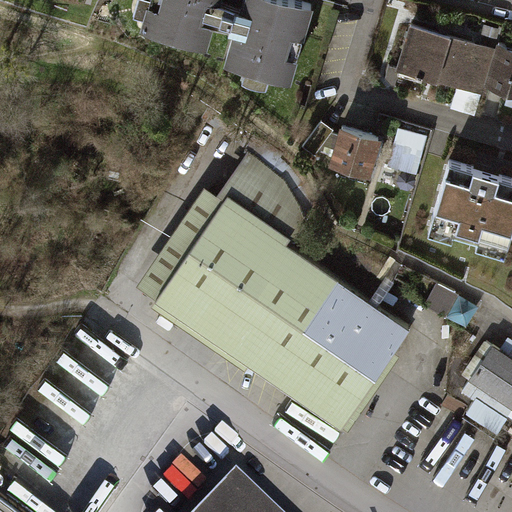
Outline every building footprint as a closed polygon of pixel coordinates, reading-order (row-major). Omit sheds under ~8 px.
[(139,26),(205,47),(212,24),(227,28),(234,6),(219,3),(220,0),(136,0),(133,13),(142,16),(139,26)] [(267,75),(291,82),(314,5),(297,0),(240,0),(238,7),(234,6),(227,28),(232,30),(223,61),(246,68),(243,80),(264,86),(267,75)] [(490,85),(484,83),(495,49),(410,23),(397,68),(487,94),(490,85)] [(511,44),(498,40),(495,49),(484,83),(490,85),(511,92),(511,44)] [(334,129),(322,120),(303,145),(316,154),(319,150),(331,154),(337,134),(332,132),(334,129)] [(331,154),(328,163),(371,175),(382,137),(340,124),(337,134),(331,154)] [(427,135),(399,128),(388,165),(417,172),(427,135)] [(224,198),(156,298),(342,426),(411,326),(287,241),(305,211),(286,181),(248,149),(217,193),(224,198)] [(505,255),(511,231),(511,178),(451,160),(428,233),(451,240),(453,232),(478,239),(476,246),(505,255)] [(511,357),(492,343),(466,378),(511,411),(511,357)] [(75,373),(61,363),(23,413),(69,449),(108,398),(75,373)] [(265,505),(238,479),(206,511),(271,511),(265,505)]
